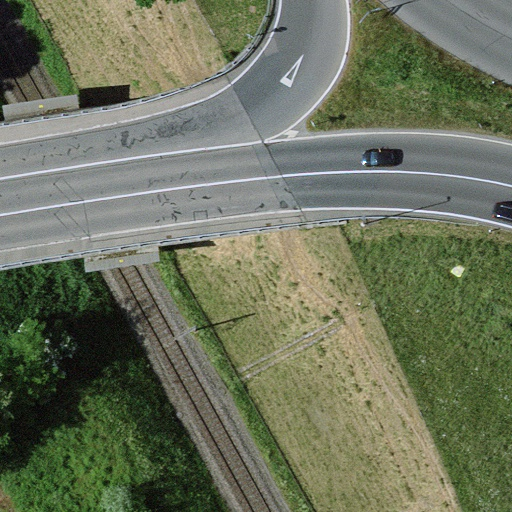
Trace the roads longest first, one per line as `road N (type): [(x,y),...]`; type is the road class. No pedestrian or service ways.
road 1 (secondary): [(511,185),(363,170),(0,213)]
road 2 (secondary): [(314,0),(303,55),(284,83),(245,110),(194,130),(0,162)]
